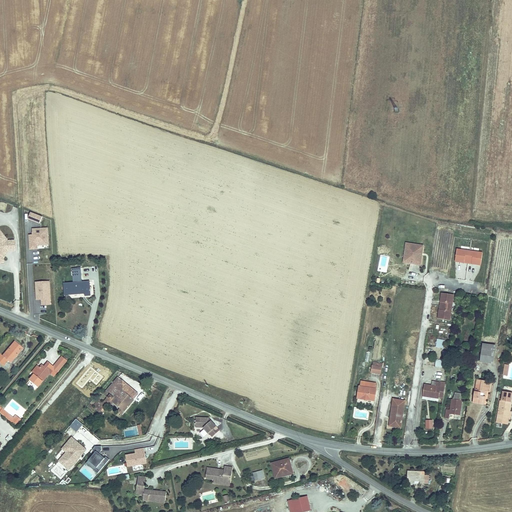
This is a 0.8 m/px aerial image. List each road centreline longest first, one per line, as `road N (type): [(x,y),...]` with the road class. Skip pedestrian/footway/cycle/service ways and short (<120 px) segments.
road 1 (track): [(26,321),(20,101),(27,90),(45,85),(204,138),(214,134),(240,0)]
road 2 (tertiary): [(0,310),(319,441)]
road 3 (tertiary): [(319,441),(405,451),(511,442)]
road 4 (unknown): [(154,473),(290,433)]
road 5 (residential): [(426,511),(319,441)]
